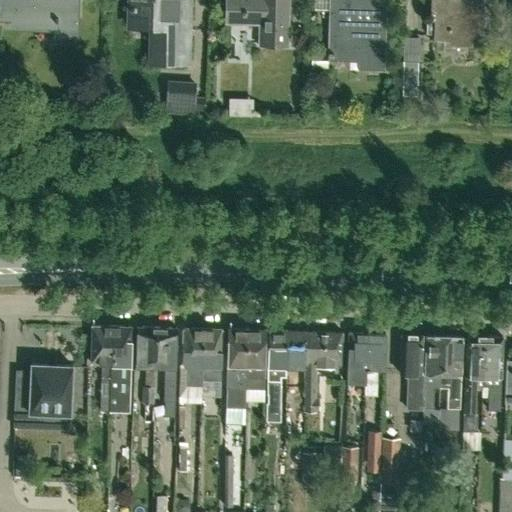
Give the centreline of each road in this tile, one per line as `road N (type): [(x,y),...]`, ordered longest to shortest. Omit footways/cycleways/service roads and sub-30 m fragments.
road 1 (residential): [(0,305),(511,317)]
road 2 (secondary): [(511,281),(0,271)]
